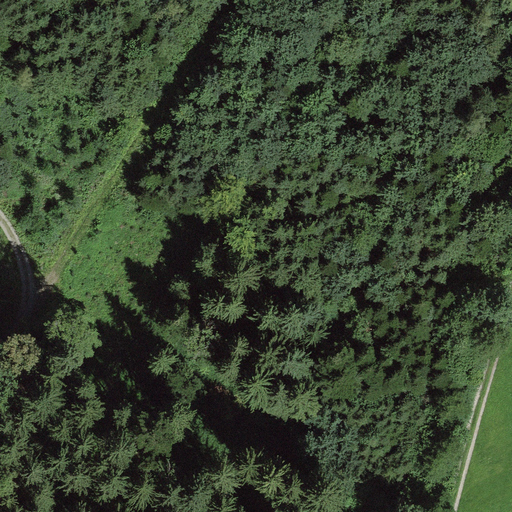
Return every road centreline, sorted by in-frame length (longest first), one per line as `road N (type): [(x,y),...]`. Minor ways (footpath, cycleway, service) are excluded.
road 1 (track): [(35,295),(234,0)]
road 2 (track): [(462,511),(511,326)]
road 3 (track): [(0,217),(35,295),(0,344)]
